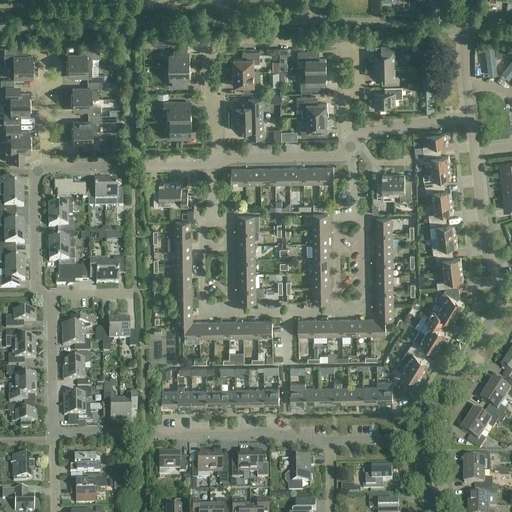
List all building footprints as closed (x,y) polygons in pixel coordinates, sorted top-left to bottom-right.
[(170,54),(170,66),(190,66),(190,54),(187,54),(187,45),(172,45),(172,54),(170,54)] [(488,75),(499,74),(497,55),(495,45),(491,45),(484,46),(488,75)] [(431,62),(430,47),(422,47),(422,62),(431,62)] [(7,67),(13,67),(32,67),(32,56),(14,56),(14,54),(17,54),(17,48),(4,48),(4,54),(7,54),(7,67)] [(374,57),(374,67),(395,66),(395,67),(404,67),(404,48),(381,48),(381,57),(374,57)] [(306,60),(306,71),(326,71),(326,59),(316,59),(316,51),(298,52),(298,60),(306,60)] [(234,59),(234,73),(254,72),(254,64),(260,64),(260,52),(245,52),(245,59),(234,59)] [(68,55),(68,66),(92,66),(91,55),(68,55)] [(511,60),(501,73),(509,80),(511,76),(511,60)] [(87,77),(87,83),(100,82),(104,82),(104,76),(92,76),(92,66),(68,66),(68,77),(87,77)] [(190,66),(170,66),(170,79),(173,79),(173,87),(188,87),(188,78),(190,78),(190,66)] [(395,66),(374,67),(374,77),(382,76),(382,85),(399,85),(399,76),(395,76),(395,67),(395,66)] [(32,78),(32,67),(13,67),(9,67),(9,78),(14,78),(32,78)] [(326,71),(306,71),(307,83),(301,83),(301,92),(317,91),(317,83),(327,83),(326,71)] [(254,72),(234,73),(234,86),(245,86),(246,93),(261,93),(260,85),(254,85),(254,72)] [(72,89),(73,100),(91,99),(97,99),(97,89),(100,89),(100,82),(87,83),(87,89),(72,89)] [(5,92),(6,104),(6,105),(29,104),(29,94),(20,94),(20,86),(14,86),(1,86),(1,92),(5,92)] [(390,110),(390,105),(395,105),(395,99),(403,99),(402,87),(385,88),(385,94),(375,94),(375,105),(380,105),(380,110),(390,110)] [(307,109),(307,118),(327,117),(327,104),(316,104),(316,97),(297,97),(297,109),(307,109)] [(88,110),(88,116),(101,116),(101,109),(92,109),(91,99),(73,100),(73,110),(88,110)] [(235,109),(235,119),(263,118),(263,106),(264,106),(264,99),(242,99),(243,109),(235,109)] [(171,109),(171,121),(191,121),(191,102),(164,102),(164,109),(171,109)] [(0,123),(1,124),(14,123),(20,123),(20,115),(29,115),(29,104),(6,105),(6,104),(4,105),(4,118),(0,117),(0,123)] [(73,122),(73,133),(92,133),(98,133),(97,133),(96,123),(101,123),(101,116),(88,116),(88,122),(73,122)] [(107,121),(119,124),(121,119),(108,116),(107,121)] [(327,117),(307,118),(307,126),(301,126),(302,137),(317,137),(316,131),(327,131),(327,117)] [(263,118),(235,119),(235,128),(243,128),(243,138),(265,137),(265,130),(264,130),(263,118)] [(191,121),(171,121),(171,133),(168,133),(168,139),(191,139),(191,121)] [(11,132),(11,142),(30,142),(29,131),(11,132)] [(73,133),(73,144),(88,144),(89,150),(103,149),(103,139),(98,139),(98,133),(92,133),(73,133)] [(423,147),(423,153),(436,152),(435,146),(448,144),(446,133),(427,135),(429,146),(423,147)] [(12,153),(12,163),(25,163),(24,153),(30,153),(30,142),(11,142),(11,153),(12,153)] [(430,159),(431,169),(450,167),(449,156),(437,157),(436,152),(423,153),(424,160),(430,159)] [(511,162),(500,164),(501,176),(511,174),(511,162)] [(425,181),(425,187),(438,186),(440,186),(439,180),(452,178),(450,167),(431,169),(432,175),(424,175),(425,181)] [(290,168),(275,169),(276,185),(290,184),(290,168)] [(304,168),(290,168),(290,184),(304,184),(304,168)] [(319,168),(304,168),(304,184),(319,184),(319,168)] [(333,168),(319,168),(319,184),(334,184),(333,168)] [(247,185),(247,169),(232,169),(232,185),(247,185)] [(261,169),(247,169),(247,185),(261,185),(261,169)] [(275,169),(261,169),(261,185),(276,185),(275,169)] [(511,174),(501,176),(502,187),(511,185),(511,174)] [(394,194),(394,175),(383,175),(383,188),(377,188),(377,200),(384,200),(384,194),(394,194)] [(405,175),(394,175),(394,194),(400,194),(400,200),(411,200),(411,187),(405,187),(405,175)] [(0,196),(3,196),(23,196),(23,185),(19,185),(19,179),(14,179),(0,179),(0,196)] [(59,199),(73,199),(86,198),(86,184),(70,185),(70,181),(67,181),(65,180),(64,181),(54,182),(54,191),(57,191),(57,199),(59,199)] [(116,180),(105,181),(105,206),(113,206),(123,206),(122,189),(116,190),(116,180)] [(105,206),(105,181),(94,181),(94,190),(88,190),(88,206),(98,206),(105,206)] [(171,202),(171,182),(159,183),(160,195),(154,195),(154,208),(160,208),(160,202),(171,202)] [(182,182),(171,182),(171,202),(171,206),(173,206),(174,208),(178,208),(180,206),(182,206),(182,208),(188,207),(188,195),(188,189),(182,189),(182,182)] [(511,185),(502,187),(504,198),(511,197),(511,185)] [(432,193),(433,204),(452,201),(451,190),(439,192),(438,186),(425,187),(426,194),(432,193)] [(0,203),(0,214),(16,215),(16,207),(24,207),(23,196),(3,196),(3,202),(0,203)] [(48,216),(68,216),(73,216),(72,205),(73,205),(73,199),(59,199),(59,205),(48,205),(48,216)] [(429,215),(429,221),(442,220),(441,214),(454,212),(452,201),(433,204),(435,214),(429,215)] [(0,226),(4,228),(4,233),(24,233),(24,222),(16,222),(16,215),(0,214),(0,226)] [(312,215),(313,230),(329,230),(328,215),(312,215)] [(57,233),(60,233),(74,233),(74,223),(68,222),(68,216),(48,216),(48,227),(57,227),(57,233)] [(238,216),(239,231),(255,231),(254,216),(238,216)] [(376,218),(376,233),(392,233),(392,218),(376,218)] [(431,238),(437,237),(456,235),(455,224),(443,226),(442,220),(429,221),(430,228),(431,238)] [(175,222),(175,237),(191,237),(191,222),(175,222)] [(313,230),(313,244),(329,244),(329,230),(313,230)] [(239,231),(239,246),(255,245),(255,231),(239,231)] [(105,245),(110,245),(110,232),(94,232),(94,241),(106,241),(105,245)] [(0,244),(0,251),(15,252),(15,244),(24,244),(24,233),(4,233),(4,244),(0,244)] [(48,239),(49,250),(69,250),(74,250),(74,239),(74,233),(60,233),(60,239),(48,239)] [(376,233),(377,248),(392,248),(392,233),(376,233)] [(433,255),(435,255),(446,254),(445,248),(458,246),(456,235),(437,237),(431,238),(433,249),(433,255)] [(175,237),(175,251),(191,251),(191,237),(175,237)] [(171,238),(160,238),(160,246),(152,246),(152,252),(161,252),(161,247),(171,248),(171,238)] [(313,244),(313,259),(329,259),(329,244),(313,244)] [(239,246),(239,260),(255,260),(255,245),(239,246)] [(377,248),(377,262),(393,262),(392,248),(377,248)] [(60,261),(60,267),(74,267),(74,250),(69,250),(49,250),(49,262),(60,261)] [(0,263),(5,265),(5,270),(25,270),(24,259),(15,259),(15,252),(0,251),(0,263)] [(175,251),(176,266),(192,266),(191,251),(175,251)] [(442,261),(443,271),(462,269),(461,258),(449,259),(448,253),(446,254),(435,255),(436,261),(442,261)] [(107,284),(107,264),(101,264),(99,258),(89,259),(90,272),(90,279),(96,279),(96,284),(107,284)] [(112,264),(107,264),(107,284),(118,284),(118,274),(124,274),(124,258),(114,258),(112,264)] [(313,259),(313,274),(329,273),(329,259),(313,259)] [(239,260),(239,274),(255,274),(255,260),(239,260)] [(377,262),(377,277),(393,276),(393,262),(377,262)] [(176,266),(176,280),(192,280),(192,266),(176,266)] [(74,267),(60,267),(58,267),(58,275),(55,275),(56,285),(65,285),(67,286),(69,284),(72,284),(72,281),(88,281),(87,267),(74,267)] [(437,289),(446,288),(452,287),(451,281),(464,280),(462,269),(443,271),(445,282),(437,283),(437,289)] [(0,287),(16,288),(16,281),(25,281),(25,270),(5,270),(5,276),(0,277),(0,287)] [(313,274),(314,288),(330,287),(329,273),(313,274)] [(239,274),(240,289),(256,289),(255,274),(239,274)] [(377,277),(377,291),(393,291),(393,276),(377,277)] [(176,280),(176,295),(192,294),(192,280),(176,280)] [(448,295),(442,304),(459,314),(465,304),(454,298),(455,296),(455,293),(459,293),(459,286),(452,287),(446,288),(447,295),(448,295)] [(330,287),(314,288),(314,303),(326,302),(330,302),(330,287)] [(256,289),(240,289),(240,304),(244,304),(256,304),(256,289)] [(377,291),(378,305),(394,305),(393,291),(377,291)] [(176,295),(176,309),(192,309),(192,294),(176,295)] [(432,310),(428,316),(439,322),(442,317),(453,324),(459,314),(442,304),(437,313),(432,310)] [(5,317),(5,328),(21,328),(21,322),(35,321),(35,311),(29,311),(29,305),(18,305),(18,311),(13,311),(13,316),(5,317)] [(378,305),(378,319),(386,319),(386,320),(394,320),(394,305),(378,305)] [(183,324),(185,324),(185,323),(193,323),(192,309),(176,309),(177,324),(183,324)] [(418,332),(428,317),(423,314),(413,329),(418,332)] [(420,330),(425,333),(441,343),(447,334),(436,327),(439,322),(428,316),(420,330)] [(62,325),(62,335),(83,335),(83,325),(90,324),(89,318),(71,319),(71,325),(62,325)] [(114,339),(119,339),(119,318),(108,318),(108,332),(102,332),(103,346),(112,345),(114,339)] [(119,318),(119,339),(129,339),(129,347),(136,347),(135,331),(129,331),(129,318),(119,318)] [(378,319),(371,320),(371,336),(386,335),(386,320),(386,319),(378,319)] [(328,320),(313,321),(313,337),(328,336),(328,320)] [(342,320),(328,320),(328,336),(342,336),(342,320)] [(356,320),(342,320),(342,336),(357,336),(356,320)] [(371,320),(356,320),(357,336),(371,336),(371,320)] [(272,321),(257,322),(258,338),(273,337),(272,327),(272,321)] [(313,337),(313,321),(306,321),(298,321),(298,337),(313,337)] [(214,322),(200,323),(200,339),(214,338),(214,322)] [(229,322),(214,322),(214,338),(229,338),(229,322)] [(243,322),(229,322),(229,338),(243,338),(243,322)] [(257,322),(243,322),(243,338),(258,338),(257,322)] [(193,323),(185,323),(185,324),(185,339),(193,339),(193,343),(200,343),(200,339),(200,323),(193,323)] [(425,346),(436,353),(441,343),(425,333),(420,330),(411,345),(422,351),(425,346)] [(6,349),(14,348),(35,348),(35,337),(21,338),(21,332),(5,332),(6,338),(6,349)] [(171,361),(172,333),(164,333),(164,361),(171,361)] [(83,335),(62,335),(62,346),(76,346),(76,352),(90,351),(90,345),(84,345),(83,335)] [(402,359),(407,363),(424,373),(429,363),(419,357),(422,351),(411,345),(408,351),(402,359)] [(35,348),(14,348),(14,353),(8,355),(8,365),(22,365),(22,359),(35,358),(35,348)] [(63,360),(63,370),(84,370),(84,365),(90,363),(90,353),(76,354),(76,360),(63,360)] [(511,360),(507,358),(501,368),(506,371),(503,376),(511,382),(511,360)] [(413,379),(418,382),(424,373),(407,363),(404,367),(398,363),(395,368),(391,372),(406,390),(413,379)] [(15,380),(15,385),(36,385),(36,374),(22,375),(22,369),(6,369),(6,375),(9,375),(9,380),(15,380)] [(84,370),(63,370),(63,381),(77,381),(77,387),(91,386),(91,380),(84,380),(84,370)] [(171,379),(171,371),(169,371),(163,371),(163,379),(171,379)] [(494,380),(487,390),(504,401),(508,396),(511,398),(511,384),(506,380),(502,385),(494,380)] [(393,382),(377,382),(378,388),(378,404),(393,403),(393,397),(399,397),(399,384),(393,384),(393,382)] [(334,388),(335,404),(349,404),(349,388),(342,388),(342,384),(334,384),(334,388)] [(15,385),(8,385),(9,402),(22,402),(27,401),(27,395),(36,395),(36,385),(15,385)] [(120,421),(120,400),(115,400),(111,386),(103,386),(103,394),(104,407),(110,407),(110,421),(120,421)] [(178,391),(178,407),(192,407),(192,391),(184,391),(184,386),(177,386),(178,391)] [(206,391),(207,406),(221,406),(221,390),(212,390),(212,386),(206,386),(206,391)] [(63,395),(64,405),(85,405),(85,400),(91,398),(91,388),(77,389),(77,395),(63,395)] [(334,388),(320,389),(320,405),(335,404),(334,388)] [(363,388),(349,388),(349,404),(363,404),(363,388)] [(378,388),(363,388),(363,404),(378,404),(378,388)] [(279,389),(264,390),(264,405),(279,405),(279,389)] [(306,405),(306,389),(291,389),(291,405),(306,405)] [(320,389),(306,389),(306,405),(320,405),(320,389)] [(235,390),(221,390),(221,406),(235,406),(235,390)] [(250,390),(235,390),(235,406),(250,406),(250,390)] [(264,390),(250,390),(250,406),(264,405),(264,390)] [(486,411),(499,419),(503,422),(506,416),(504,415),(507,410),(501,406),(504,401),(487,390),(481,400),(490,406),(486,411)] [(125,400),(120,400),(120,421),(131,421),(131,407),(137,407),(136,391),(130,391),(130,393),(127,393),(125,400)] [(178,407),(178,391),(163,391),(163,407),(178,407)] [(206,391),(192,391),(192,407),(207,406),(206,391)] [(85,405),(64,405),(64,416),(78,416),(78,422),(91,421),(91,415),(85,415),(85,405)] [(12,423),(15,422),(20,422),(20,428),(31,428),(31,422),(37,422),(36,411),(23,412),(23,406),(7,406),(7,412),(9,412),(9,417),(12,417),(12,423)] [(474,410),(468,420),(485,431),(488,426),(493,429),(499,419),(486,411),(483,416),(474,410)] [(485,431),(468,420),(461,431),(470,436),(467,441),(480,449),(486,440),(482,437),(485,431)] [(261,451),(249,452),(250,472),(257,472),(257,477),(268,477),(268,464),(262,464),(261,451)] [(191,465),(191,478),(198,478),(209,478),(209,473),(209,452),(197,452),(197,465),(191,465)] [(221,452),(209,452),(209,473),(217,473),(217,478),(219,478),(220,484),(228,484),(227,459),(221,459),(221,452)] [(250,472),(249,452),(237,452),(237,459),(231,459),(232,478),(243,477),(242,472),(250,472)] [(159,469),(179,468),(179,472),(186,472),(185,457),(179,457),(179,453),(159,453),(159,469)] [(74,465),(70,465),(70,472),(100,472),(100,465),(95,465),(95,455),(89,455),(87,455),(85,454),(83,454),(82,455),(80,456),(74,456),(74,465)] [(464,459),(464,471),(485,472),(485,465),(490,465),(490,454),(475,454),(475,460),(464,459)] [(26,479),(31,479),(31,456),(13,456),(13,481),(26,481),(26,479)] [(294,482),(311,482),(310,466),(314,466),(314,458),(291,459),(291,473),(289,473),(285,477),(285,482),(289,486),(294,486),(294,482)] [(364,476),(364,489),(383,488),(383,482),(393,481),(392,468),(372,469),(372,476),(364,476)] [(475,489),(479,490),(492,490),(492,478),(484,478),(485,472),(464,471),(464,484),(475,484),(475,489)] [(106,479),(94,479),(87,479),(87,484),(75,484),(75,486),(70,486),(70,492),(75,492),(76,503),(95,503),(95,489),(106,488),(106,479)] [(13,503),(14,505),(14,510),(23,510),(24,511),(26,511),(28,510),(34,510),(34,495),(28,495),(27,489),(2,489),(2,499),(14,499),(14,501),(13,503)] [(469,495),(469,506),(489,507),(489,496),(497,496),(497,490),(492,490),(479,490),(479,495),(469,495)] [(389,503),(389,496),(370,497),(370,509),(378,509),(378,511),(398,511),(399,503),(389,503)] [(262,505),(250,505),(250,511),(268,511),(268,499),(262,499),(262,505)] [(166,511),(186,511),(186,500),(175,501),(175,507),(166,507),(166,511)] [(210,511),(210,506),(198,506),(198,500),(192,501),(191,511),(210,511)] [(216,506),(210,506),(210,511),(228,511),(228,500),(216,500),(216,506)] [(250,511),(250,505),(244,505),(244,500),(232,500),(232,511),(250,511)] [(312,511),(313,511),(316,511),(316,500),(296,500),(296,511),(294,511),(292,511),(312,511)]
